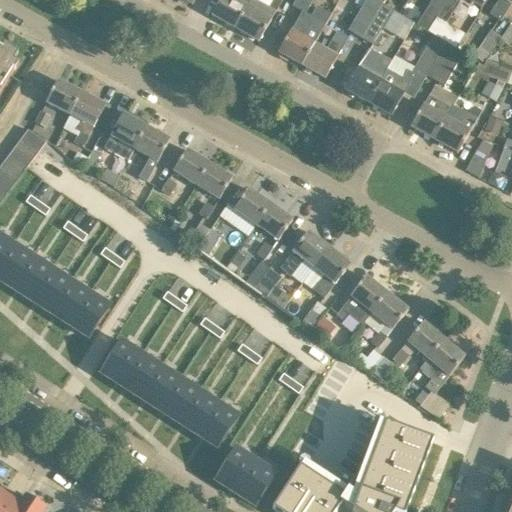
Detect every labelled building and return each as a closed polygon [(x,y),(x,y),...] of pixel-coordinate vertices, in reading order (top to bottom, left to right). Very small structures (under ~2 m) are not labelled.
[(221,0),(211,18),(234,31),(251,0),(221,0)] [(271,0),(268,6),(256,0),(251,0),(234,31),(259,45),(271,23),(282,2),(278,0),(271,0)] [(296,0),(292,9),(301,14),(291,33),(290,32),(277,55),(301,69),(314,46),(325,27),(310,19),(305,16),(313,0),(296,0)] [(366,0),(347,33),(361,41),(380,6),(371,0),(366,0)] [(426,33),(435,20),(448,0),(432,0),(415,27),(426,33)] [(460,3),(454,0),(448,0),(435,20),(445,26),(460,3)] [(486,0),(463,0),(480,11),(486,0)] [(511,6),(511,0),(497,0),(499,1),(489,17),(499,24),(509,8),(511,9),(511,6)] [(381,6),(380,6),(361,41),(372,47),(374,44),(375,45),(387,23),(393,13),(381,6)] [(511,49),(511,26),(511,25),(499,43),(509,50),(510,49),(511,49)] [(325,52),(314,46),(301,69),(325,82),(338,59),(337,59),(348,40),(336,33),(325,52)] [(490,33),(472,59),(483,66),(500,40),(490,33)] [(414,69),(413,71),(426,78),(445,45),(432,37),(414,69)] [(445,45),(426,78),(444,88),(462,56),(456,52),(445,45)] [(0,92),(18,65),(0,54),(2,51),(0,49),(0,92)] [(356,69),(343,92),(367,106),(386,72),(391,64),(368,51),(357,70),(356,69)] [(508,87),(511,75),(511,72),(487,63),(484,69),(478,67),(475,74),(497,83),(505,86),(508,87)] [(406,73),(401,81),(386,72),(367,106),(391,119),(414,78),(406,73)] [(69,118),(81,95),(56,83),(44,106),(69,118)] [(496,104),(503,91),(496,88),(486,83),(480,96),(496,104)] [(496,88),(503,91),(505,86),(497,83),(496,88)] [(81,95),(69,118),(81,124),(76,133),(81,135),(75,146),(83,150),(105,108),(81,95)] [(446,120),(451,111),(428,98),(423,107),(422,106),(409,130),(433,143),(446,120)] [(473,108),(468,117),(453,108),(451,111),(446,120),(433,143),(457,156),(470,133),(469,133),(481,112),(473,108)] [(34,125),(44,130),(50,119),(40,113),(34,125)] [(133,153),(145,130),(122,117),(109,140),(133,153)] [(501,123),(489,118),(485,128),(497,133),(501,123)] [(169,144),(145,130),(133,153),(148,161),(138,181),(146,185),(156,166),(157,166),(169,144)] [(27,132),(25,135),(19,143),(36,156),(45,145),(27,132)] [(482,142),(473,159),(483,164),(492,147),(482,142)] [(28,167),(36,156),(19,143),(10,155),(28,167)] [(91,154),(87,161),(83,169),(82,171),(93,176),(101,161),(107,164),(114,152),(106,147),(100,158),(91,154)] [(511,153),(504,151),(503,150),(497,166),(493,176),(511,183),(511,153)] [(196,187),(209,167),(186,152),(173,173),(196,187)] [(19,179),(28,167),(10,155),(2,166),(19,179)] [(75,165),(83,169),(87,161),(79,156),(75,165)] [(0,182),(10,190),(19,179),(2,166),(0,168),(0,182)] [(220,202),(232,181),(209,167),(196,187),(220,202)] [(0,200),(2,202),(10,190),(0,182),(0,200)] [(168,182),(160,194),(168,199),(176,187),(168,182)] [(255,229),(271,207),(248,191),(232,213),(233,213),(220,232),(227,237),(235,227),(238,229),(244,222),(255,229)] [(40,205),(30,198),(25,204),(35,211),(40,205)] [(50,212),(40,205),(35,211),(45,218),(50,212)] [(205,205),(198,217),(206,222),(213,210),(205,205)] [(271,207),(255,229),(277,245),(293,223),(271,207)] [(77,231),(67,224),(63,231),(73,237),(77,231)] [(181,228),(176,224),(172,231),(177,234),(181,228)] [(188,242),(197,249),(208,232),(199,226),(188,242)] [(87,238),(77,231),(73,237),(82,244),(87,238)] [(302,264),(313,272),(329,251),(307,234),(291,255),(279,271),(290,279),(302,264)] [(0,265),(13,246),(0,237),(0,265)] [(215,249),(204,241),(197,251),(208,259),(215,249)] [(0,283),(11,291),(32,258),(13,246),(0,265),(0,283)] [(256,257),(264,262),(272,251),(264,246),(256,257)] [(114,257),(105,250),(100,257),(110,264),(114,257)] [(323,301),(334,288),(350,267),(329,251),(313,272),(323,279),(312,293),(323,301)] [(239,269),(245,261),(237,256),(231,264),(239,269)] [(124,264),(114,257),(110,264),(120,271),(124,264)] [(30,303),(51,271),(32,258),(11,291),(30,303)] [(49,315),(70,283),(51,271),(30,303),(49,315)] [(274,289),(281,280),(269,271),(254,292),(282,312),(291,301),(274,289)] [(343,324),(349,317),(361,328),(371,316),(387,296),(366,279),(350,300),(350,299),(335,318),(343,324)] [(69,328),(89,295),(70,283),(49,315),(69,328)] [(177,301),(167,294),(162,301),(172,308),(177,301)] [(98,326),(109,308),(89,295),(69,328),(88,341),(98,326)] [(387,296),(371,316),(384,326),(369,345),(377,351),(392,332),(393,333),(408,312),(387,296)] [(187,308),(177,301),(172,308),(182,315),(187,308)] [(327,313),(316,304),(301,325),(312,332),(322,320),(327,313)] [(321,339),(324,341),(333,328),(322,320),(312,332),(321,339)] [(214,328),(204,321),(200,327),(209,334),(214,328)] [(418,371),(419,372),(444,341),(423,324),(406,345),(392,363),(399,369),(415,352),(426,362),(418,371)] [(224,334),(214,328),(209,334),(219,341),(224,334)] [(424,389),(430,394),(434,397),(465,359),(444,341),(419,372),(430,381),(424,389)] [(120,389),(141,356),(121,343),(110,361),(100,376),(120,389)] [(251,354),(242,347),(237,353),(247,360),(251,354)] [(381,361),(372,353),(366,360),(360,356),(355,363),(371,374),(381,361)] [(261,361),(251,354),(247,360),(257,367),(261,361)] [(140,401),(160,368),(141,356),(120,389),(140,401)] [(381,381),(392,367),(382,360),(381,361),(371,374),(381,381)] [(159,413),(180,381),(160,368),(140,401),(159,413)] [(293,383),(283,376),(278,383),(288,389),(293,383)] [(178,425),(199,393),(180,381),(159,413),(178,425)] [(303,390),(293,383),(288,389),(298,396),(303,390)] [(197,438),(218,405),(199,393),(178,425),(197,438)] [(420,408),(428,398),(422,393),(414,404),(420,408)] [(227,436),(238,418),(218,405),(197,438),(217,451),(227,436)] [(359,493),(351,511),(406,511),(408,510),(432,444),(383,426),(359,493)] [(235,496),(256,463),(236,451),(224,469),(215,483),(235,496)] [(255,509),(276,476),(256,463),(235,496),(255,509)] [(302,469),(274,511),(335,511),(345,497),(302,469)] [(17,511),(20,508),(20,507),(2,495),(0,498),(0,511),(17,511)] [(44,511),(45,511),(25,498),(20,507),(20,508),(17,511),(44,511)]
